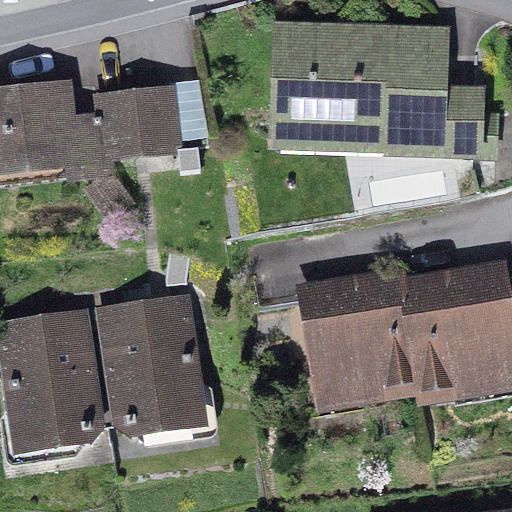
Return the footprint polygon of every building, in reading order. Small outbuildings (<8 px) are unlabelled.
[(415,49),(239,32),(227,157),(443,178),(450,104),(410,101),(415,49)] [(41,92),(0,92),(0,177),(43,177),(41,92)] [(146,97),(70,99),(72,164),(148,162),(146,97)] [(474,271),(260,298),(275,417),(489,391),(474,271)] [(166,306),(0,323),(0,455),(181,435),(166,306)]
